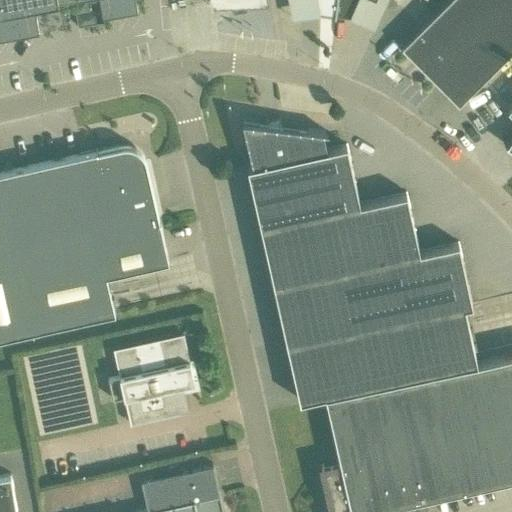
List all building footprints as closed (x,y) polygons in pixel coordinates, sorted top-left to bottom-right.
[(57,3),(66,2),(66,0),(0,0),(0,26),(3,41),(38,34),(33,11),(57,6),(57,3)] [(66,0),(66,2),(75,0),(98,0),(101,19),(137,13),(134,0),(66,0)] [(266,0),(209,0),(210,5),(227,4),(232,12),(232,13),(245,10),(244,3),(267,2),(267,1),(266,0)] [(334,18),(336,0),(316,0),(319,14),(334,16),(333,18),(334,18)] [(336,0),(334,18),(335,18),(335,16),(350,18),(357,0),(336,0)] [(458,102),(511,48),(511,0),(446,0),(401,45),(458,102)] [(325,395),(477,361),(464,304),(472,303),(458,242),(419,250),(406,192),(359,202),(346,144),(327,148),(323,132),(324,132),(324,130),(281,124),(280,117),(278,117),(279,124),(269,127),(267,119),(265,120),(267,125),(243,130),(251,165),(246,166),(299,401),(325,395)] [(0,339),(115,312),(106,273),(168,259),(145,160),(144,157),(143,155),(142,152),(140,150),(137,148),(135,146),(132,145),(129,145),(126,144),(124,144),(121,145),(0,172),(0,339)] [(187,409),(182,383),(194,381),(184,335),(113,351),(119,376),(107,378),(112,399),(124,397),(129,422),(187,409)] [(511,353),(477,361),(325,395),(340,462),(321,466),(331,511),(423,511),(421,498),(511,477),(511,353)] [(223,511),(213,464),(141,481),(147,510),(138,511),(223,511)] [(0,511),(15,511),(10,474),(0,475),(0,511)]
